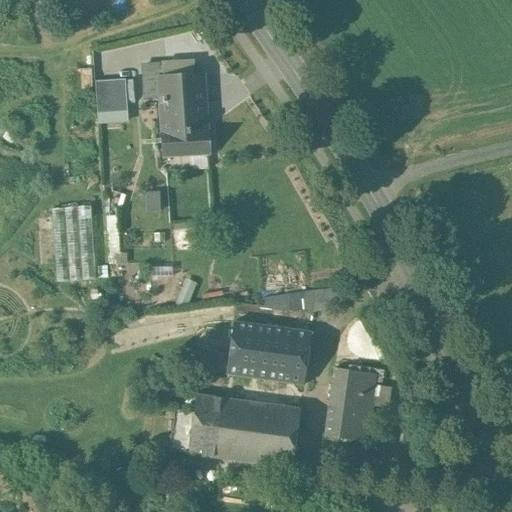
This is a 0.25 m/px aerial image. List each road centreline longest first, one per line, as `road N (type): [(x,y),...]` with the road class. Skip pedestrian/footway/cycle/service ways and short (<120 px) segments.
road 1 (secondary): [(367,192),(456,338),(511,484)]
road 2 (secondary): [(243,0),(367,192)]
road 3 (residential): [(511,154),(367,192)]
